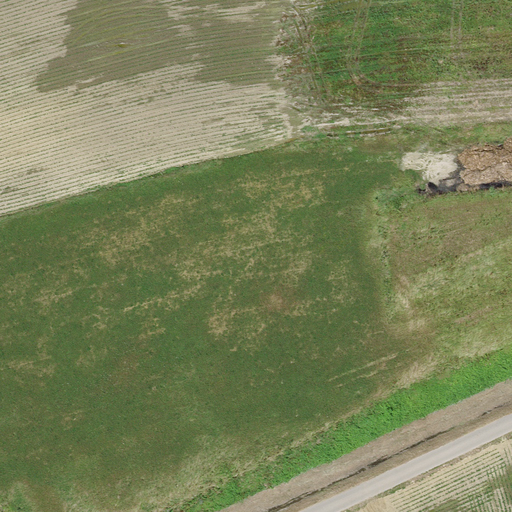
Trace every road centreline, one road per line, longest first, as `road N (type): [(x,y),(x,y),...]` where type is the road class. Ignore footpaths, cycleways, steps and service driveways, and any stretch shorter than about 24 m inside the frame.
road 1 (unclassified): [(313,511),(511,423)]
road 2 (track): [(511,148),(359,165)]
